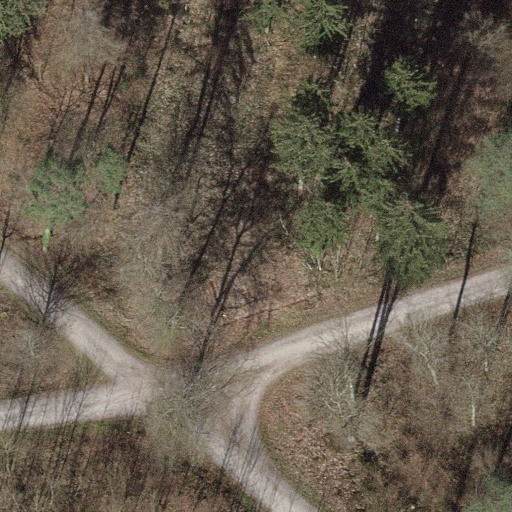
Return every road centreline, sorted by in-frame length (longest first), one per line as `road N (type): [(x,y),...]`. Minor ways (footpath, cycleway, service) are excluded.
road 1 (track): [(153,391),(511,276)]
road 2 (track): [(0,254),(153,391)]
road 3 (track): [(153,391),(223,433),(304,511)]
road 4 (track): [(0,415),(153,391)]
